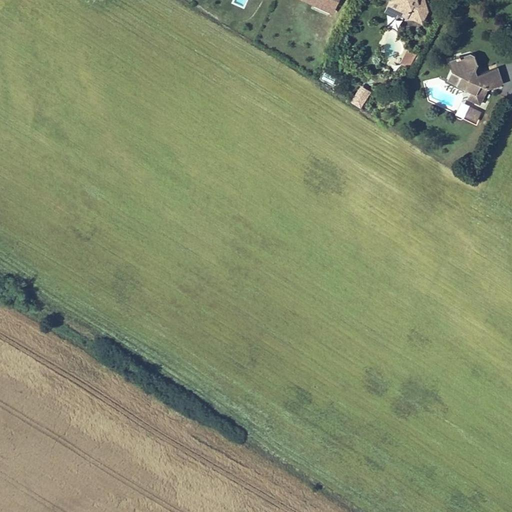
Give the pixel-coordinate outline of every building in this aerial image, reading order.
[(334,8),(318,0),(317,0),(315,5),(331,13),(334,8)] [(401,0),(392,0),(388,8),(401,15),(404,10),(398,7),(401,0)] [(401,0),(398,7),(404,10),(413,15),(414,12),(421,15),(421,17),(429,21),(437,7),(432,0),(401,0)] [(418,55),(421,48),(414,45),(411,52),(418,55)] [(472,50),(448,58),(452,68),(463,74),(458,83),(471,89),(468,96),(480,102),(488,86),(505,82),(500,66),(484,69),(478,71),(476,63),(481,56),(480,53),(472,50)] [(415,61),(418,55),(411,52),(408,57),(415,61)] [(484,69),(481,56),(476,63),(478,71),(484,69)] [(463,74),(452,68),(447,78),(458,83),(463,74)] [(372,93),(361,85),(359,89),(370,97),(372,93)] [(364,106),(370,97),(359,89),(353,99),(364,106)] [(478,106),(469,102),(465,111),(474,115),(478,106)]
